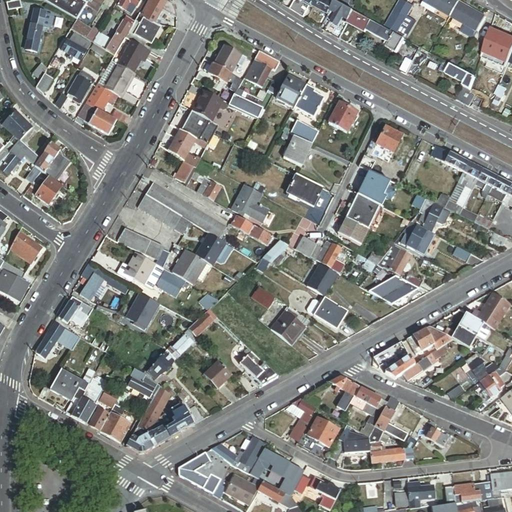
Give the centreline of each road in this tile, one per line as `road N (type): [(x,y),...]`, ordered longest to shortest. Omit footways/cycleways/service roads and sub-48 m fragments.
road 1 (secondary): [(210,11),(511,172)]
road 2 (residential): [(237,420),(347,479),(482,464),(511,450)]
road 3 (secondary): [(511,142),(255,0)]
road 4 (residential): [(338,361),(511,265)]
road 5 (residential): [(122,172),(43,113),(20,85),(0,32)]
road 6 (residential): [(338,361),(511,439)]
road 7 (residential): [(122,172),(210,11)]
road 8 (residential): [(145,474),(5,393)]
road 9 (residential): [(5,393),(19,346),(77,251)]
road 10 (unknown): [(122,172),(144,172),(230,220)]
